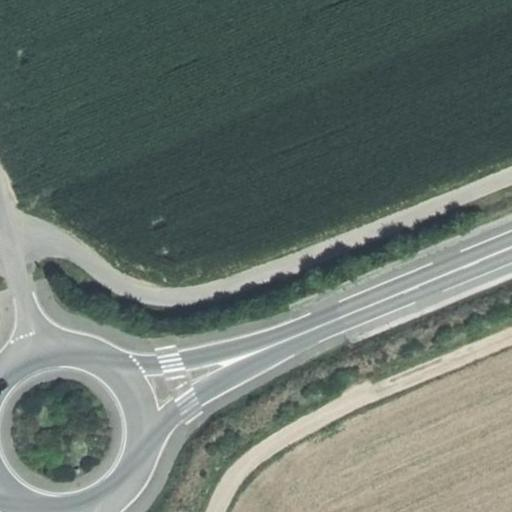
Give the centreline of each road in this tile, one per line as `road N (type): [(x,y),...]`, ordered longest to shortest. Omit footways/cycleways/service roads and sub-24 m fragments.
road 1 (track): [(511,176),(272,271),(158,299),(0,226)]
road 2 (track): [(213,511),(255,455),(295,429),(511,336)]
road 3 (secondary): [(290,336),(511,246)]
road 4 (secondary): [(151,436),(186,401),(290,336)]
road 5 (secondary): [(290,336),(125,363)]
road 6 (unclassified): [(0,212),(29,342)]
